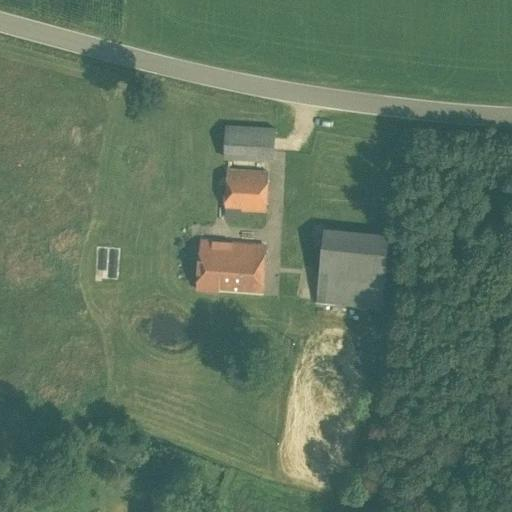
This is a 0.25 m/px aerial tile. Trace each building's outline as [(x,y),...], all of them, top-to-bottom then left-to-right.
[(273,160),(274,128),(226,126),(225,158),(273,160)] [(268,171),(228,169),(225,217),(241,218),(241,209),(266,211),(268,171)] [(381,309),(389,234),(324,227),(316,302),(381,309)] [(262,291),(265,246),(202,241),(198,289),(218,291),(218,288),(262,291)] [(177,511),(167,501),(155,511),(177,511)]
